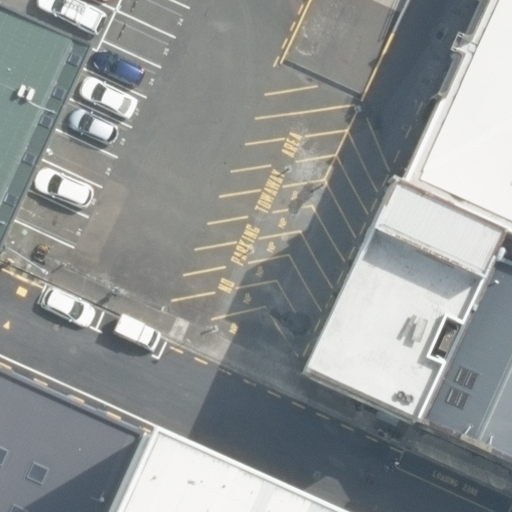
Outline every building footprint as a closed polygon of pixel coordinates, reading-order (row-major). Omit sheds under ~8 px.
[(511,0),(480,0),(398,183),(501,232),(511,237),(511,0)] [(89,47),(0,8),(0,250),(4,242),(60,114),(89,47)] [(302,362),(413,415),(491,251),(501,232),(398,183),(390,179),(302,362)] [(413,415),(511,458),(511,260),(491,251),(413,415)] [(102,511),(141,425),(0,363),(0,511),(102,511)] [(369,511),(147,412),(141,425),(102,511),(369,511)]
